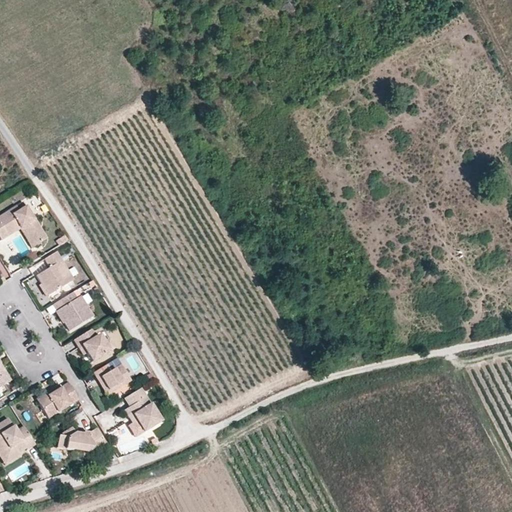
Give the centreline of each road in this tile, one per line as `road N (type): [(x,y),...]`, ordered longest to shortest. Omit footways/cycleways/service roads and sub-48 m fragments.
road 1 (track): [(195,437),(334,378),(511,339)]
road 2 (residential): [(0,504),(195,437)]
road 3 (residential): [(0,328),(25,366),(42,368),(52,356),(24,300),(0,296)]
